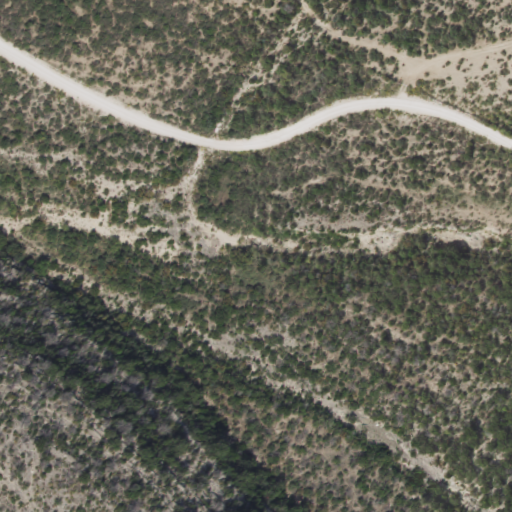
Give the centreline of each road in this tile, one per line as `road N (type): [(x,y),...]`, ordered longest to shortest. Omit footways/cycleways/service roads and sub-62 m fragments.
road 1 (track): [(511,144),(442,110),(344,105),(259,151),(224,145),(113,104),(0,40)]
road 2 (track): [(409,107),(432,63),(511,42)]
